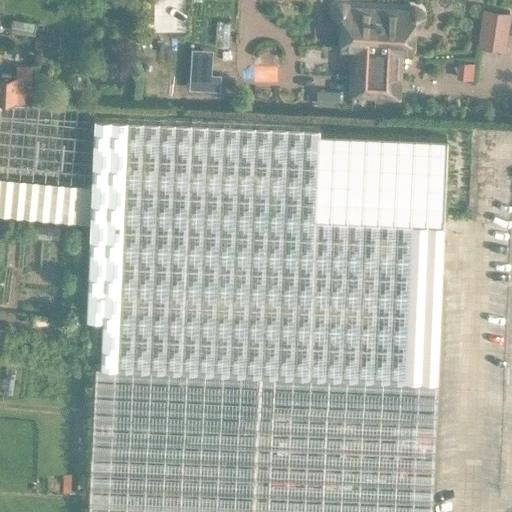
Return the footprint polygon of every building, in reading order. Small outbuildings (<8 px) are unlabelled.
[(374,95),(378,12),(350,10),(349,9),(348,7),(347,6),(345,5),(344,5),(342,4),(341,4),(339,5),(338,5),(336,6),(335,7),(334,9),(333,10),(333,12),(333,13),(333,15),(334,16),(334,18),(335,19),(337,20),(338,21),(340,21),(341,22),(340,50),(355,50),(354,76),(350,76),(349,94),(374,95)] [(406,13),(378,12),(374,95),(397,96),(398,79),(394,78),(396,53),(412,54),(413,26),(415,26),(416,25),(418,24),(419,23),(420,22),(421,21),(421,19),(422,18),(422,16),(421,14),(421,13),(420,12),(418,11),(417,10),(416,9),(414,9),(412,9),(411,9),(409,10),(408,11),(407,12),(406,13)] [(503,50),(506,31),(509,13),(483,9),(481,22),(477,47),(503,50)] [(0,93),(15,95),(16,77),(0,76),(0,93)] [(315,106),(338,108),(339,92),(316,91),(315,106)] [(434,511),(435,492),(437,414),(446,216),(448,122),(307,117),(2,104),(0,153),(0,213),(74,216),(66,318),(101,321),(99,364),(96,417),(91,511),(434,511)] [(28,318),(27,325),(38,326),(39,319),(28,318)] [(12,396),(14,375),(5,374),(4,380),(2,379),(1,388),(3,389),(3,394),(12,396)]
